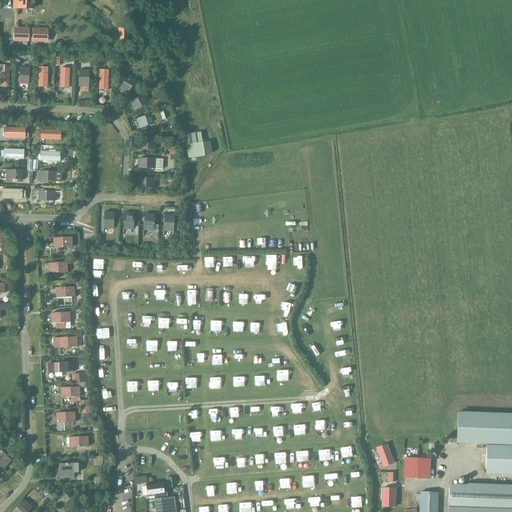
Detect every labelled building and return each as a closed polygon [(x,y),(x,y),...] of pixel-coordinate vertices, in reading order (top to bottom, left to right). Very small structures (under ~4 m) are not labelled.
[(17,0),(18,8),(34,9),(33,0),(17,0)] [(27,30),(15,30),(15,40),(27,41),(27,38),(34,39),(34,41),(46,41),(46,31),(34,31),(34,32),(27,31),(27,30)] [(129,30),(119,30),(119,45),(129,45),(129,30)] [(0,75),(0,85),(8,86),(9,66),(1,66),(0,75)] [(20,68),(19,77),(19,85),(28,85),(29,68),(20,68)] [(39,68),(38,85),(47,86),(47,68),(39,68)] [(61,69),(60,87),(68,88),(69,70),(67,70),(67,68),(64,68),(64,69),(61,69)] [(79,88),(88,88),(89,71),(79,71),(79,88)] [(99,90),(108,90),(109,71),(100,71),(99,90)] [(123,82),(119,89),(128,94),(133,86),(136,88),(140,83),(128,75),(123,82)] [(134,111),(149,104),(144,95),(130,102),(134,111)] [(157,113),(137,119),(140,129),(141,132),(146,131),(145,127),(160,122),(157,113)] [(5,129),(5,138),(24,139),(24,130),(5,129)] [(41,131),(40,140),(60,141),(61,132),(41,131)] [(200,133),(185,136),(186,144),(189,158),(204,156),(204,155),(202,142),(202,143),(200,133)] [(139,150),(155,150),(155,140),(140,140),(139,150)] [(23,160),(24,151),(4,150),(4,159),(23,160)] [(40,152),(40,157),(40,162),(59,162),(60,153),(40,152)] [(139,159),(138,169),(146,169),(162,170),(163,160),(147,159),(139,159)] [(22,181),(22,171),(6,171),(6,181),(22,181)] [(37,176),(37,181),(55,182),(61,182),(61,172),(56,172),(39,172),(39,176),(37,176)] [(137,188),(153,189),(154,179),(138,178),(137,188)] [(3,194),(2,199),(21,200),(21,198),(25,198),(25,192),(22,192),(22,190),(3,190),(3,194)] [(38,202),(54,202),(54,193),(38,192),(38,202)] [(103,229),(113,229),(114,213),(104,213),(103,229)] [(124,213),(124,222),(123,230),(133,230),(134,214),(124,213)] [(143,231),(153,231),(154,215),(144,214),(143,231)] [(174,216),(164,215),(163,232),(173,232),(174,216)] [(54,249),(72,248),(72,238),(53,239),(54,249)] [(49,274),(67,273),(67,263),(48,264),(49,274)] [(0,293),(5,294),(4,285),(10,284),(9,279),(0,279),(0,293)] [(56,299),(75,298),(74,288),(56,288),(56,299)] [(56,323),(56,324),(56,329),(71,329),(70,312),(50,313),(51,324),(56,323)] [(67,337),(53,338),(53,349),(59,348),(77,347),(78,347),(77,338),(81,338),(81,333),(67,334),(67,337)] [(63,363),(48,364),(48,374),(63,373),(73,373),(73,363),(63,363)] [(74,388),(61,388),(61,398),(70,398),(80,397),(79,388),(87,387),(86,382),(79,383),(74,383),(74,388)] [(56,414),(56,424),(75,423),(74,413),(56,414)] [(457,437),(457,443),(485,444),(485,474),(511,474),(511,414),(457,413),(457,435),(457,437)] [(70,448),(88,447),(88,437),(69,438),(70,448)] [(393,464),(386,445),(375,449),(383,468),(393,464)] [(0,466),(3,470),(11,461),(0,450),(0,466)] [(404,478),(430,480),(430,460),(405,459),(404,478)] [(68,464),(58,465),(59,478),(74,478),(74,473),(78,473),(78,464),(74,464),(68,464)] [(162,483),(145,485),(147,496),(164,494),(162,483)] [(511,511),(511,487),(449,485),(448,511),(511,511)] [(385,495),(382,495),(381,508),(394,508),(394,495),(394,489),(385,489),(385,495)] [(61,492),(55,498),(58,501),(64,495),(61,492)] [(436,511),(438,493),(419,493),(419,495),(415,495),(415,501),(419,501),(418,511),(436,511)] [(175,511),(174,498),(154,500),(155,511),(175,511)] [(28,511),(32,508),(24,500),(12,511),(28,511)]
